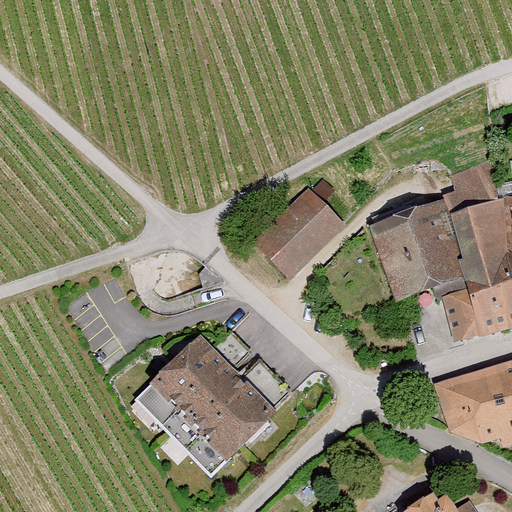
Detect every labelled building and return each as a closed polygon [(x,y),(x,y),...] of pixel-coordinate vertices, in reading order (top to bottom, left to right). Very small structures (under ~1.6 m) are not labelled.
[(511,291),(507,273),(496,194),(493,162),(453,175),(457,194),(444,198),(460,251),(457,252),(466,279),(441,287),(456,343),(511,330),(511,291)] [(344,227),(308,191),(252,245),(288,282),(344,227)] [(511,193),(496,194),(507,273),(511,291),(511,193)] [(440,203),(369,227),(394,303),(441,287),(466,279),(457,252),(440,203)] [(137,401),(210,473),(289,393),(260,364),(242,381),(232,371),(249,354),(228,334),(212,350),(199,338),(137,401)] [(511,366),(436,387),(448,432),(473,444),(499,437),(501,447),(511,443),(511,366)] [(435,495),(407,511),(475,511),(465,498),(452,507),(445,497),(439,501),(435,495)]
